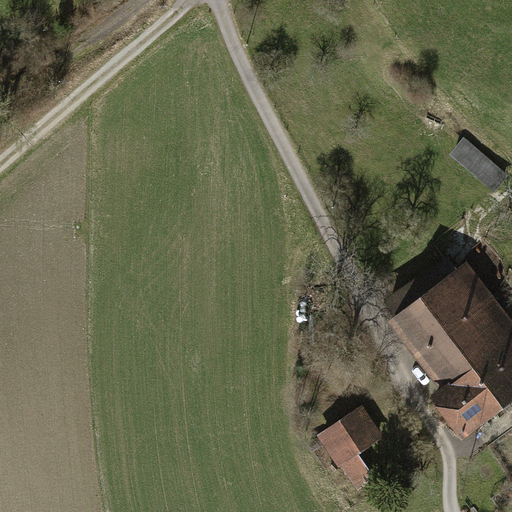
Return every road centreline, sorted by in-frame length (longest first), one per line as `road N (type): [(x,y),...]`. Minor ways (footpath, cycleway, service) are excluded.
road 1 (track): [(217,0),(331,242),(443,444),(452,511)]
road 2 (track): [(187,0),(0,163)]
road 3 (track): [(142,0),(0,100)]
